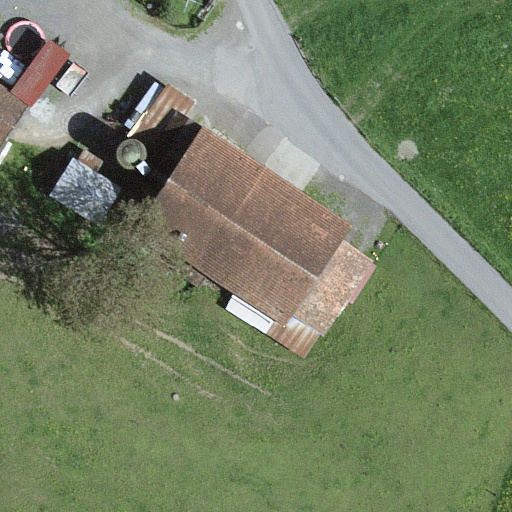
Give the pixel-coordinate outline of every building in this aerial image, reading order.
[(0,147),(27,107),(0,88),(0,147)] [(184,121),(193,107),(164,88),(135,135),(163,154),(184,121)] [(140,234),(202,139),(205,134),(184,121),(163,154),(115,227),(133,250),(138,242),(181,270),(185,264),(140,234)] [(344,231),(202,139),(140,234),(185,264),(181,270),(178,275),(198,288),(204,279),(233,298),(223,312),(306,365),(321,343),(325,345),(373,271),(334,246),(344,231)] [(139,171),(141,167),(143,162),(142,156),(140,152),(137,149),(133,146),(128,145),(123,146),(119,148),(116,151),(113,155),(113,160),(113,165),(116,170),(119,173),(124,175),(129,175),(134,174),(139,171)] [(101,164),(83,153),(77,164),(71,160),(48,198),(97,228),(120,191),(94,176),(101,164)]
